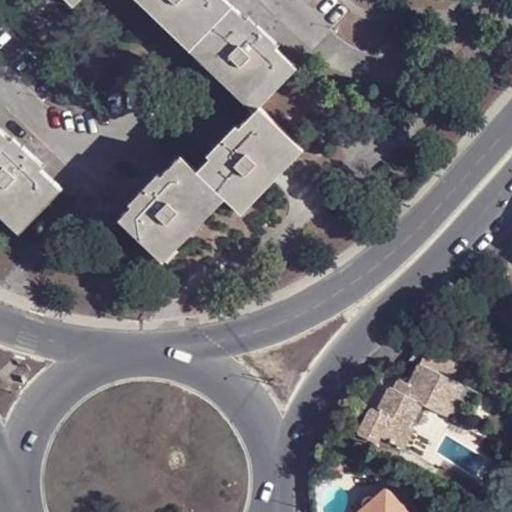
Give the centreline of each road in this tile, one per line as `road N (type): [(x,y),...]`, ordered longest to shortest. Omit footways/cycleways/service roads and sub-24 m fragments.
road 1 (tertiary): [(511,126),(405,241),(350,285),(287,321),(163,358)]
road 2 (tertiary): [(270,466),(325,380),(511,181)]
road 3 (tertiary): [(120,359),(80,374),(48,400),(26,436),(17,478)]
road 4 (tertiary): [(270,466),(258,427),(234,394),(202,370),(163,358)]
road 5 (tertiary): [(120,359),(0,323)]
